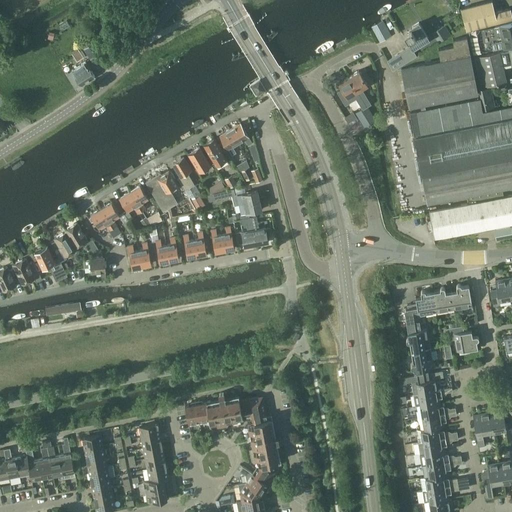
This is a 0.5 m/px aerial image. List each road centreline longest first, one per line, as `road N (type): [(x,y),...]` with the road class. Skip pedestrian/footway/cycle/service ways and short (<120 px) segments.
road 1 (tertiary): [(0,408),(254,353),(275,339),(293,300),(285,249)]
road 2 (residential): [(123,282),(117,246),(98,242),(79,209),(257,102)]
road 3 (track): [(0,341),(291,287)]
road 4 (secondary): [(344,264),(331,199),(299,120),(227,0)]
road 5 (residential): [(478,511),(458,379),(492,373),(478,259)]
road 6 (secondary): [(375,511),(344,264)]
road 7 (tertiary): [(0,153),(105,83),(180,0)]
road 8 (tertiary): [(381,247),(355,159),(315,75)]
road 9 (unclassified): [(344,264),(322,270),(308,260),(263,128)]
road 10 (residential): [(123,282),(285,249)]
road 11 (residential): [(0,302),(123,282)]
road 12 (tertiary): [(285,249),(263,128)]
road 13 (residential): [(298,511),(276,394)]
